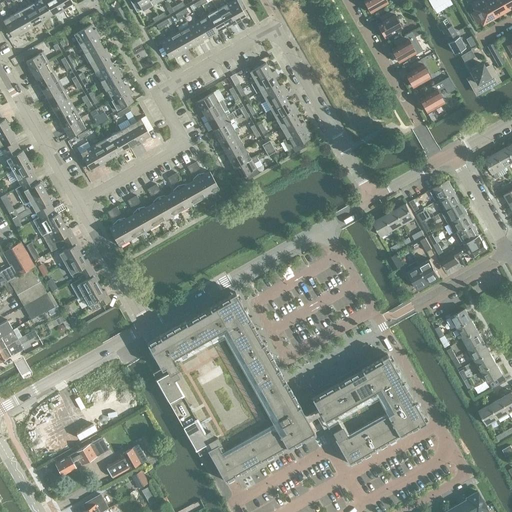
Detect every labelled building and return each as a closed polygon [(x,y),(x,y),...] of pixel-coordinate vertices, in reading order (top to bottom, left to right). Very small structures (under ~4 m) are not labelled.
[(42,19),(52,14),(44,0),(38,0),(33,3),(42,19)] [(59,13),(63,10),(57,0),(44,0),(52,14),(57,11),(59,13)] [(67,5),(72,2),(71,0),(57,0),(63,10),(68,8),(67,5)] [(136,0),(142,11),(152,5),(149,0),(136,0)] [(241,20),(240,18),(245,15),(236,0),(231,0),(226,3),(237,23),(241,20)] [(382,5),(387,2),(386,0),(363,0),(370,12),(376,9),(376,10),(383,7),(382,5)] [(489,20),(490,21),(495,18),(494,17),(484,0),(478,0),(471,4),(475,11),(471,13),(477,23),(481,21),(482,24),(489,20)] [(501,13),(501,14),(506,11),(506,10),(499,0),(484,0),(494,17),(501,13)] [(511,6),(511,0),(499,0),(506,10),(511,6)] [(44,22),(42,19),(33,3),(23,8),(32,25),(38,22),(39,24),(44,22)] [(232,25),(237,23),(226,3),(216,9),(226,26),(231,23),(232,25)] [(13,14),(22,31),(24,33),(28,30),(27,28),(32,25),(23,8),(13,14)] [(207,14),(218,33),(223,31),(221,28),(226,26),(216,9),(207,14)] [(402,27),(392,10),(380,17),(382,21),(377,24),(384,37),(390,33),(391,35),(397,32),(396,30),(402,27)] [(13,14),(3,20),(12,36),(22,31),(13,14)] [(207,36),(212,33),(214,36),(218,33),(207,14),(197,19),(207,36)] [(439,22),(443,29),(442,30),(448,41),(447,42),(454,54),(465,47),(459,35),(458,36),(451,25),(450,25),(446,18),(439,22)] [(188,25),(198,42),(199,44),(204,41),(202,39),(207,36),(197,19),(188,25)] [(90,25),(73,34),(78,44),(95,35),(98,33),(95,28),(92,30),(90,25)] [(199,44),(198,42),(188,25),(178,30),(188,47),(193,44),(195,47),(199,44)] [(169,35),(179,52),(180,55),(185,52),(183,50),(188,47),(178,30),(169,35)] [(100,44),(95,35),(78,44),(84,53),(100,44)] [(169,35),(159,41),(169,58),(179,52),(169,35)] [(416,52),(406,35),(394,41),(396,46),(391,49),(398,62),(404,58),(405,60),(411,57),(410,55),(416,52)] [(471,36),(466,39),(470,46),(476,43),(471,36)] [(106,53),(100,44),(84,53),(89,63),(106,53)] [(471,49),(460,56),(464,63),(475,57),(471,49)] [(31,70),(48,61),(43,51),(26,60),(31,70)] [(504,63),(498,52),(492,55),(498,66),(504,63)] [(111,63),(106,53),(89,63),(94,72),(111,63)] [(405,74),(412,86),(418,83),(419,85),(425,82),(424,80),(430,77),(420,59),(408,66),(411,71),(405,74)] [(37,80),(53,70),(48,61),(31,70),(37,80)] [(266,62),(249,72),(254,81),(271,72),(266,62)] [(100,82),(116,72),(119,71),(116,66),(114,68),(111,63),(94,72),(100,82)] [(468,78),(476,94),(499,81),(490,66),(485,68),(482,64),(470,71),(473,75),(468,78)] [(39,90),(59,80),(53,70),(37,80),(39,84),(37,86),(39,90)] [(260,91),(276,81),(274,77),(278,75),(275,70),(271,72),(254,81),(250,84),(255,93),(260,91)] [(122,81),(116,72),(100,82),(105,91),(122,81)] [(64,89),(59,80),(39,90),(42,95),(45,93),(47,98),(64,89)] [(110,100),(130,89),(127,85),(124,86),(122,81),(105,91),(110,100)] [(279,86),(276,81),(260,91),(265,100),(285,89),(282,84),(279,86)] [(420,99),(427,111),(432,108),(433,110),(439,106),(438,105),(444,102),(434,84),(422,91),(425,96),(420,99)] [(69,98),(64,89),(47,98),(53,108),(69,98)] [(116,110),(133,100),(130,95),(132,94),(130,89),(110,100),(116,110)] [(288,94),(285,89),(265,100),(270,110),(287,100),(285,96),(288,94)] [(219,101),(213,92),(195,102),(198,108),(200,107),(202,111),(219,101)] [(58,117),(75,108),(69,98),(53,108),(58,117)] [(208,120),(224,111),(228,109),(222,99),(219,101),(202,111),(208,120)] [(289,104),(287,100),(270,110),(276,119),(288,112),(296,108),(293,102),(289,104)] [(61,128),(80,117),(75,108),(58,117),(61,122),(58,123),(61,128)] [(296,108),(288,112),(276,119),(281,128),(298,119),(295,115),(299,113),(296,108)] [(230,120),(233,118),(235,117),(232,112),(230,113),(228,109),(224,111),(208,120),(213,130),(230,120)] [(431,112),(427,114),(432,121),(436,119),(431,112)] [(147,114),(143,116),(148,129),(152,127),(147,114)] [(69,136),(86,127),(80,117),(61,128),(64,134),(66,132),(69,136)] [(0,135),(10,129),(4,118),(0,120),(0,119),(0,135)] [(150,135),(140,118),(130,124),(139,141),(150,135)] [(218,139),(235,130),(238,128),(233,118),(230,120),(213,130),(218,139)] [(286,138),(307,126),(304,121),(300,123),(298,119),(281,128),(286,138)] [(129,146),(139,141),(130,124),(120,130),(129,146)] [(309,138),(306,134),(310,132),(307,126),(286,138),(292,148),(309,138)] [(0,150),(2,154),(15,147),(12,141),(16,139),(10,129),(0,135),(0,150)] [(120,152),(129,146),(120,130),(110,135),(120,152)] [(224,149),(240,139),(235,130),(218,139),(224,149)] [(100,141),(110,157),(120,152),(110,135),(100,141)] [(229,158),(246,148),(240,139),(224,149),(229,158)] [(104,161),(110,157),(100,141),(90,147),(100,163),(101,166),(105,163),(104,161)] [(11,170),(28,161),(22,150),(18,153),(15,147),(2,154),(11,170)] [(101,166),(100,163),(90,147),(80,152),(89,169),(95,166),(97,168),(101,166)] [(511,156),(506,147),(496,153),(504,168),(511,163),(511,156)] [(234,167),(251,158),(246,148),(229,158),(234,167)] [(496,153),(485,159),(484,159),(493,174),(504,168),(496,153)] [(256,155),(251,158),(234,167),(237,171),(235,172),(238,178),(257,168),(253,162),(258,159),(256,155)] [(20,186),(33,178),(30,173),(34,171),(28,161),(11,170),(20,186)] [(198,177),(209,195),(220,189),(210,171),(198,177)] [(199,201),(209,195),(198,177),(188,183),(199,201)] [(36,184),(33,178),(20,186),(15,189),(24,204),(29,201),(46,192),(40,182),(36,184)] [(448,179),(439,184),(429,190),(435,201),(439,199),(454,190),(448,179)] [(503,191),(511,185),(511,184),(510,181),(501,187),(503,191)] [(199,201),(188,183),(179,188),(189,206),(199,201)] [(179,212),(189,206),(179,188),(169,194),(179,212)] [(460,201),(454,190),(439,199),(446,210),(460,201)] [(8,210),(14,208),(8,192),(2,194),(8,210)] [(38,217),(51,210),(48,204),(51,202),(46,192),(29,201),(38,217)] [(179,212),(169,194),(159,200),(169,217),(179,212)] [(419,210),(413,199),(409,201),(415,212),(419,210)] [(159,223),(169,217),(159,200),(149,205),(159,223)] [(448,223),(467,212),(460,201),(446,210),(442,212),(448,223)] [(415,218),(406,203),(395,209),(404,224),(415,218)] [(159,223),(149,205),(139,211),(149,229),(159,223)] [(404,224),(395,209),(384,215),(393,230),(404,224)] [(53,214),(51,210),(38,217),(39,219),(34,222),(42,236),(47,233),(63,223),(57,212),(53,214)] [(419,210),(415,212),(421,223),(425,221),(419,210)] [(139,234),(149,229),(139,211),(129,216),(139,234)] [(454,233),(473,223),(467,212),(448,223),(454,234),(454,233)] [(16,215),(11,218),(16,228),(22,226),(16,215)] [(393,230),(384,215),(373,221),(382,236),(393,230)] [(139,234),(129,216),(119,222),(129,240),(139,234)] [(425,221),(421,223),(426,232),(431,230),(425,221)] [(119,245),(129,240),(119,222),(109,228),(119,245)] [(64,244),(75,238),(69,227),(66,229),(63,223),(47,233),(50,238),(48,239),(54,249),(58,247),(64,244)] [(460,235),(464,243),(479,234),(473,223),(454,233),(456,237),(460,235)] [(421,230),(412,235),(414,239),(424,234),(421,230)] [(438,243),(438,242),(433,233),(428,236),(434,245),(438,243)] [(479,252),(487,247),(483,240),(482,240),(479,234),(464,243),(465,243),(459,247),(463,254),(469,250),(472,257),(479,252)] [(408,237),(399,242),(402,246),(411,241),(408,237)] [(425,237),(420,240),(426,251),(432,248),(425,237)] [(61,252),(59,253),(65,264),(81,255),(78,249),(80,248),(75,238),(64,244),(58,247),(61,252)] [(2,252),(10,265),(16,277),(35,266),(21,241),(2,252)] [(402,246),(399,242),(390,247),(393,252),(402,246)] [(438,243),(434,245),(439,254),(443,251),(438,243)] [(452,250),(446,254),(453,266),(458,262),(456,258),(452,250)] [(453,266),(446,254),(440,257),(447,269),(453,266)] [(86,263),(84,260),(81,255),(65,264),(73,278),(81,274),(82,275),(93,269),(89,262),(86,263)] [(399,267),(392,256),(387,259),(393,270),(399,267)] [(440,277),(430,259),(419,265),(429,283),(440,277)] [(43,263),(38,266),(43,276),(49,273),(43,263)] [(0,286),(9,281),(17,277),(16,277),(10,265),(0,270),(0,286)] [(429,283),(419,265),(408,271),(418,289),(429,283)] [(9,281),(23,306),(47,292),(33,268),(17,277),(9,281)] [(77,298),(83,295),(99,286),(96,280),(98,279),(96,274),(93,269),(82,275),(77,278),(78,280),(69,285),(77,298)] [(52,278),(46,281),(51,292),(58,288),(52,278)] [(83,295),(92,311),(111,301),(107,294),(104,295),(99,286),(83,295)] [(47,292),(23,306),(31,319),(54,306),(47,292)] [(317,435),(315,432),(313,433),(312,431),(314,430),(326,424),(317,408),(305,415),(300,406),(298,407),(298,405),(299,405),(293,393),(291,394),(290,393),(292,392),(285,381),(284,382),(283,380),(284,380),(278,369),(277,369),(276,368),(278,367),(271,356),(270,357),(269,355),(270,354),(265,345),(263,345),(263,344),(264,343),(257,331),(255,332),(254,330),(256,330),(250,318),(248,319),(248,318),(249,317),(247,312),(245,313),(244,312),(246,311),(241,303),(240,304),(239,303),(241,302),(236,293),(234,294),(233,293),(228,296),(209,307),(186,321),(185,320),(159,335),(159,336),(147,343),(161,367),(156,370),(152,372),(199,455),(202,453),(207,450),(225,481),(236,475),(235,475),(260,461),(286,446),(287,447),(289,451),(317,435)] [(465,308),(450,317),(457,328),(472,319),(465,308)] [(478,330),(472,319),(457,328),(463,339),(478,330)] [(7,320),(0,323),(0,336),(13,329),(7,320)] [(58,325),(57,329),(59,333),(64,332),(66,328),(63,324),(58,325)] [(440,337),(444,335),(439,326),(434,328),(440,337)] [(0,336),(0,348),(18,339),(13,329),(0,336)] [(34,330),(22,336),(21,337),(24,342),(37,335),(34,330)] [(484,341),(478,330),(463,339),(469,349),(484,341)] [(440,337),(445,346),(449,344),(444,335),(440,337)] [(18,339),(0,348),(0,361),(24,348),(18,339)] [(490,352),(484,341),(469,349),(475,360),(490,352)] [(452,359),(456,357),(451,347),(447,350),(452,359)] [(496,363),(490,352),(475,360),(481,371),(496,363)] [(334,437),(349,463),(375,449),(375,448),(399,435),(418,424),(418,425),(425,421),(414,400),(413,400),(399,374),(387,353),(380,357),(381,358),(361,369),(336,383),(311,397),(317,408),(326,424),(327,425),(334,437)] [(452,359),(457,368),(461,366),(456,357),(452,359)] [(502,374),(496,363),(481,371),(487,382),(502,374)] [(464,381),(468,378),(463,369),(459,371),(464,381)] [(464,381),(469,390),(473,387),(468,378),(464,381)] [(509,412),(511,410),(511,391),(501,398),(509,412)] [(490,404),(498,419),(509,412),(501,398),(490,404)] [(490,404),(479,410),(487,425),(498,419),(490,404)] [(508,435),(505,431),(496,436),(498,440),(508,435)] [(94,452),(96,455),(107,449),(101,438),(56,464),(62,474),(76,467),(72,461),(78,458),(80,460),(94,452)] [(108,465),(114,476),(128,468),(129,469),(146,459),(138,444),(122,453),(123,456),(108,465)] [(506,456),(511,452),(511,447),(510,445),(502,449),(506,456)] [(141,469),(131,475),(138,488),(149,482),(141,469)] [(142,488),(150,502),(157,498),(150,484),(142,488)] [(483,511),(488,509),(477,491),(467,497),(475,511),(483,511)] [(81,511),(101,511),(106,509),(98,496),(91,500),(94,505),(81,511)] [(475,511),(467,497),(466,497),(467,499),(458,504),(462,511),(475,511)]
